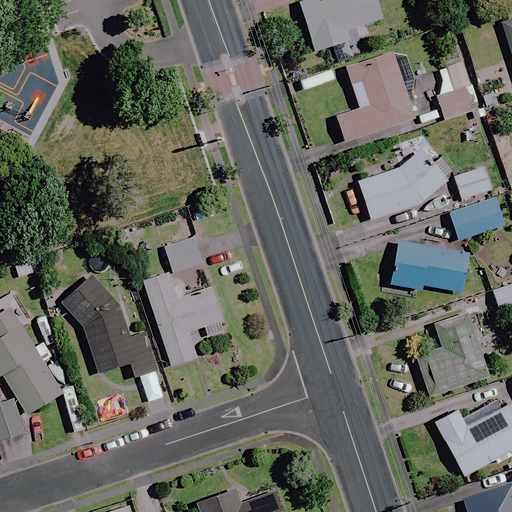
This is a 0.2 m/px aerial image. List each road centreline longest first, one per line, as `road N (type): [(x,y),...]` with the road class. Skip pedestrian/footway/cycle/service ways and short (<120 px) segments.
road 1 (unclassified): [(335,388),(206,0)]
road 2 (residential): [(0,500),(335,388)]
road 3 (unclassified): [(377,511),(335,388)]
